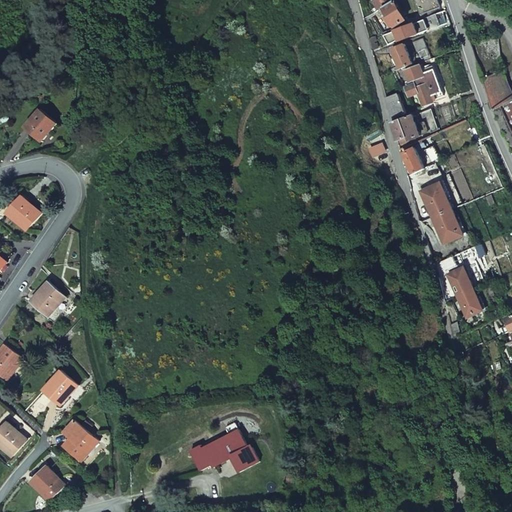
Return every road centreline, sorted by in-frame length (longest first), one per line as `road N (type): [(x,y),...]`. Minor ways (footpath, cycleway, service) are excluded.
road 1 (residential): [(349,0),(460,380),(453,511)]
road 2 (residential): [(0,174),(60,167),(74,190),(0,312)]
road 3 (residential): [(450,0),(511,166)]
